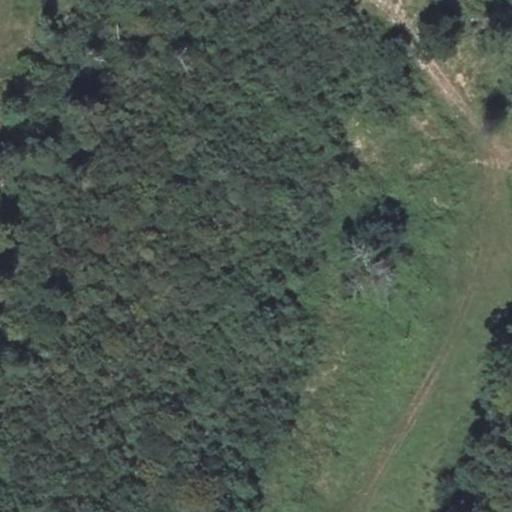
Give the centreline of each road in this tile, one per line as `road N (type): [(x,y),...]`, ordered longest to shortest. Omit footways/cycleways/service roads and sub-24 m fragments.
road 1 (track): [(341,511),(394,445),(457,333),(493,253),(500,205),(488,160),(398,19),(372,0)]
road 2 (track): [(0,209),(8,511)]
